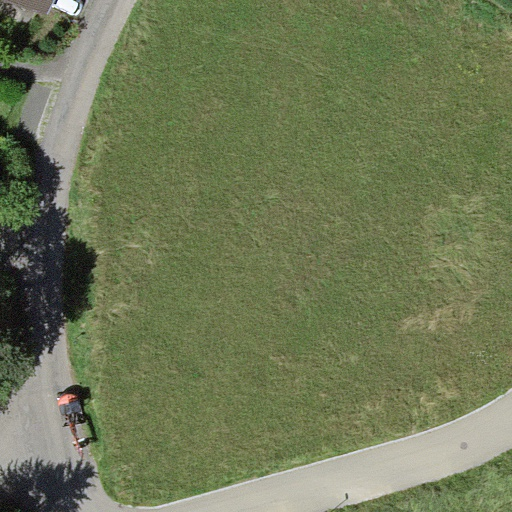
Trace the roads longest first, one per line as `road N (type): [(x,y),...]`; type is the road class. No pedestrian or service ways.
road 1 (residential): [(45,399),(43,197),(112,0)]
road 2 (residential): [(228,511),(459,446),(511,414)]
